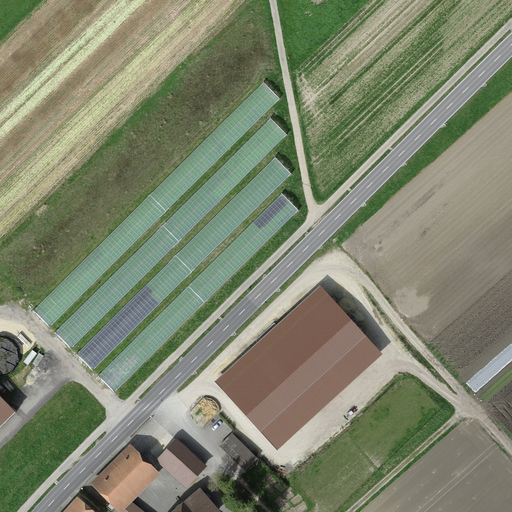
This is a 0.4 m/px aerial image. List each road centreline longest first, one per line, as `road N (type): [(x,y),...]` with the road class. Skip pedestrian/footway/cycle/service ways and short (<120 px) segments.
road 1 (track): [(22,511),(511,24)]
road 2 (secondary): [(54,511),(156,399),(511,50)]
road 3 (track): [(511,445),(347,260),(320,259),(171,413)]
road 4 (track): [(271,0),(313,219)]
road 5 (track): [(352,511),(474,402)]
road 6 (track): [(270,511),(156,399)]
